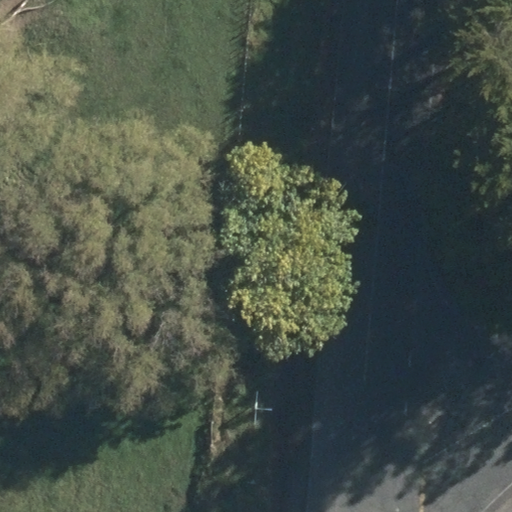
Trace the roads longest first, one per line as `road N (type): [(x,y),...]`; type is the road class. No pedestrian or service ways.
road 1 (unclassified): [(382,0),(359,468)]
road 2 (unclassified): [(359,468),(424,467),(511,410)]
